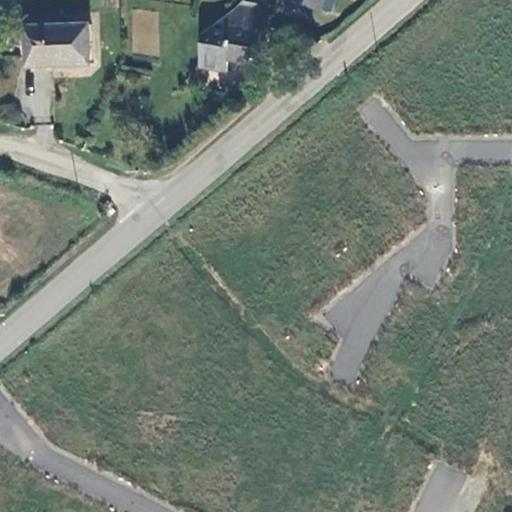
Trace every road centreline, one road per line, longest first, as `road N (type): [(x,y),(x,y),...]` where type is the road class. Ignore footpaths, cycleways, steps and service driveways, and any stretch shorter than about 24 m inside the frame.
road 1 (residential): [(436,149),(433,234),(389,271),(342,376)]
road 2 (tertiary): [(149,213),(326,60)]
road 3 (tertiary): [(0,338),(149,213)]
road 4 (residential): [(150,511),(33,449),(0,420)]
road 5 (unclassified): [(149,213),(137,196),(0,150)]
road 6 (residential): [(326,60),(403,149),(436,149)]
